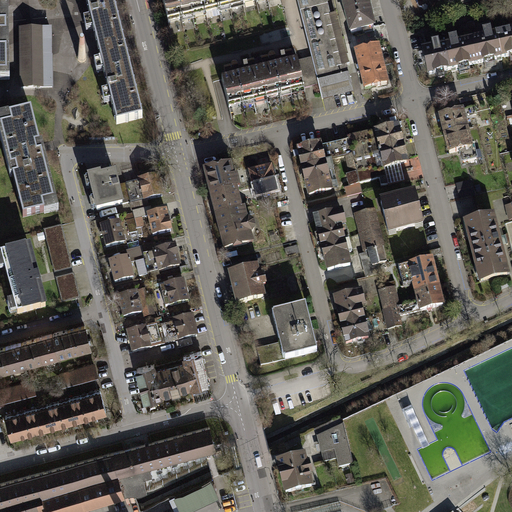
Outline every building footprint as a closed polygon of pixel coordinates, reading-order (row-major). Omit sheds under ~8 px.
[(0,0),(0,80),(13,80),(11,0),(0,0)] [(114,0),(78,0),(81,7),(89,5),(93,22),(85,24),(89,37),(97,35),(100,50),(125,43),(114,0)] [(207,13),(203,0),(164,0),(170,23),(207,13)] [(244,4),(243,0),(203,0),(207,13),(244,4)] [(318,81),(349,73),(347,65),(344,66),(327,0),(297,0),(312,58),(318,81)] [(367,0),(341,0),(350,35),(375,29),(367,0)] [(503,60),(496,32),(495,27),(487,29),(489,34),(473,38),(479,65),(487,63),(488,69),(498,66),(497,61),(500,60),(503,60)] [(55,89),(55,28),(21,28),(22,90),(55,89)] [(511,28),(496,32),(503,60),(511,57),(511,28)] [(479,65),(473,38),(463,40),(462,36),(453,38),(454,42),(449,43),(455,71),(458,70),(464,69),(465,74),(475,72),(473,67),(479,65)] [(125,43),(100,50),(104,64),(96,66),(99,78),(107,76),(112,96),(104,98),(107,110),(115,108),(119,127),(145,121),(125,43)] [(455,71),(449,43),(425,49),(428,60),(431,76),(455,71)] [(379,47),(355,54),(360,73),(384,67),(379,47)] [(298,62),(295,52),(283,55),(286,65),(269,69),(267,60),(257,62),(267,99),(305,89),(298,62)] [(312,58),(298,62),(305,89),(319,85),(318,81),(312,58)] [(267,99),(257,62),(246,64),(249,74),(232,78),(230,71),(223,72),(225,80),(222,81),(229,109),(267,99)] [(384,67),(360,73),(365,92),(389,86),(384,67)] [(349,73),(318,81),(319,85),(323,100),(354,92),(349,73)] [(464,111),(440,117),(444,135),(468,130),(464,111)] [(25,219),(61,210),(45,147),(44,145),(42,146),(33,112),(0,120),(0,129),(13,179),(15,179),(25,219)] [(398,126),(348,138),(348,141),(352,156),(359,185),(380,180),(382,186),(388,185),(384,168),(407,162),(398,126)] [(468,130),(444,135),(449,153),(460,151),(463,163),(482,158),(480,150),(476,151),(475,147),(473,148),(468,130)] [(302,168),(325,162),(346,157),(352,156),(348,141),(321,147),(320,144),(297,149),(302,168)] [(352,156),(346,157),(350,176),(348,176),(351,187),(346,189),(348,197),(362,193),(359,185),(352,156)] [(325,162),(302,168),(309,197),(332,191),(325,162)] [(230,165),(205,171),(211,194),(236,188),(230,165)] [(271,167),(250,172),(253,185),(274,179),(271,167)] [(100,175),(89,178),(97,211),(132,203),(127,184),(118,186),(115,175),(101,178),(100,175)] [(158,176),(127,184),(132,203),(133,212),(149,208),(148,200),(163,197),(158,176)] [(274,179),(253,185),(257,198),(277,193),(274,179)] [(472,181),(457,185),(461,199),(475,196),(472,181)] [(236,188),(211,194),(216,216),(242,209),(236,188)] [(415,195),(381,204),(389,234),(423,225),(415,195)] [(149,216),(153,214),(151,207),(149,208),(133,212),(134,214),(137,228),(144,227),(142,218),(149,217),(149,216)] [(242,209),(216,216),(225,250),(250,243),(248,234),(252,233),(255,228),(253,223),(249,220),(245,221),(242,209)] [(376,210),(368,212),(382,264),(390,262),(376,210)] [(153,214),(149,216),(149,217),(154,236),(172,231),(169,219),(171,218),(170,213),(167,213),(167,211),(153,214)] [(315,219),(322,247),(345,241),(341,226),(345,225),(342,212),(315,219)] [(384,274),(382,264),(368,212),(356,216),(366,254),(362,255),(368,278),(384,274)] [(134,214),(126,216),(130,234),(138,232),(137,228),(134,214)] [(508,274),(493,216),(467,223),(482,281),(508,274)] [(121,223),(102,227),(107,248),(126,243),(121,223)] [(47,231),(57,273),(74,269),(63,227),(47,231)] [(351,266),(345,241),(322,247),(329,272),(351,266)] [(34,245),(3,253),(4,256),(0,256),(0,263),(2,269),(7,268),(15,299),(10,301),(13,314),(19,312),(19,315),(51,306),(34,245)] [(176,247),(148,254),(146,246),(141,248),(148,275),(180,267),(176,247)] [(297,246),(286,249),(287,257),(299,255),(297,246)] [(129,258),(111,263),(116,283),(134,278),(130,264),(136,262),(140,277),(148,275),(141,248),(127,251),(129,258)] [(411,277),(416,294),(439,288),(432,260),(399,269),(402,279),(411,277)] [(256,269),(231,275),(238,303),(263,297),(256,269)] [(58,279),(64,303),(81,299),(75,275),(58,279)] [(184,282),(161,287),(166,307),(189,301),(184,282)] [(443,306),(439,288),(416,294),(420,312),(443,306)] [(387,290),(391,310),(397,308),(392,289),(387,290)] [(154,314),(148,290),(140,292),(146,316),(154,314)] [(381,291),(385,311),(391,310),(387,290),(381,291)] [(342,326),(364,320),(359,302),(364,301),(361,292),(335,299),(342,326)] [(137,293),(119,298),(124,318),(142,313),(137,293)] [(415,304),(397,308),(391,310),(395,327),(401,326),(399,317),(417,312),(415,304)] [(307,306),(274,315),(281,343),(258,349),(263,367),(319,352),(307,306)] [(395,327),(391,310),(385,311),(384,311),(389,329),(395,327)] [(192,316),(174,321),(175,322),(161,326),(166,345),(198,337),(192,316)] [(364,320),(342,326),(346,345),(369,339),(364,320)] [(161,325),(128,333),(133,353),(166,345),(161,326),(161,325)] [(85,326),(68,330),(73,350),(90,346),(85,326)] [(68,330),(53,334),(58,354),(73,350),(68,330)] [(53,334),(37,338),(42,358),(58,354),(53,334)] [(37,338),(22,342),(27,362),(42,358),(37,338)] [(22,342),(6,347),(11,366),(27,362),(22,342)] [(6,347),(0,348),(0,369),(11,366),(6,347)] [(184,356),(185,361),(192,386),(192,387),(209,383),(201,351),(184,356)] [(185,361),(155,369),(162,394),(192,386),(185,361)] [(94,364),(61,374),(64,382),(97,373),(94,364)] [(162,395),(162,394),(155,369),(154,364),(137,369),(145,400),(162,395)] [(35,390),(32,381),(0,390),(0,393),(2,399),(35,390)] [(101,390),(87,394),(92,414),(106,411),(101,390)] [(87,394),(76,397),(81,417),(92,414),(87,394)] [(76,397),(64,400),(70,420),(81,417),(76,397)] [(64,400),(53,403),(59,423),(70,420),(64,400)] [(53,403),(42,406),(48,426),(59,423),(53,403)] [(42,406),(31,409),(36,429),(48,426),(42,406)] [(31,409),(20,412),(25,432),(36,429),(31,409)] [(20,412),(6,415),(11,436),(25,432),(20,412)] [(317,437),(324,462),(337,459),(339,467),(354,464),(343,425),(340,418),(314,430),(317,437)] [(0,511),(68,511),(123,496),(146,489),(143,478),(151,476),(149,466),(208,450),(215,448),(209,427),(152,442),(124,450),(0,483),(0,511)] [(299,438),(285,445),(287,450),(297,445),(297,444),(301,442),(299,438)] [(284,484),(286,493),(312,486),(309,475),(311,474),(309,463),(306,464),(304,456),(279,462),(281,471),(280,471),(283,484),(284,484)] [(211,480),(176,497),(182,510),(217,493),(211,480)] [(324,511),(341,508),(340,502),(298,511),(324,511)]
